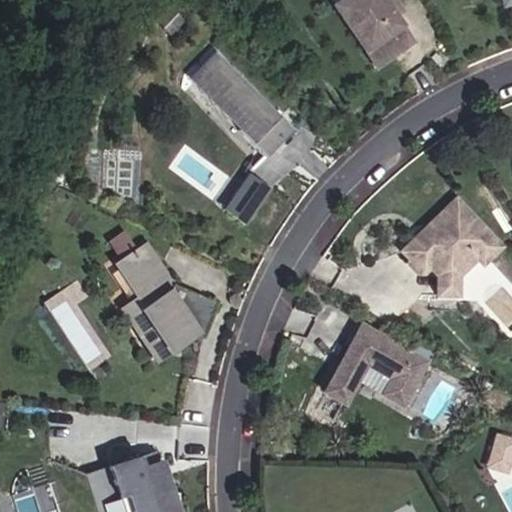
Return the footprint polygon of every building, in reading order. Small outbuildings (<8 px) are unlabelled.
[(411,42),(381,0),(342,0),(338,3),(369,47),(383,38),(394,54),(411,42)] [(169,36),(184,21),(170,8),(156,22),(169,36)] [(394,54),(383,38),(369,47),(381,64),(394,54)] [(292,130),(215,53),(201,66),(227,93),(221,99),(247,124),(239,132),(264,158),(292,130)] [(221,99),(227,93),(201,66),(188,80),(239,132),(247,124),(221,99)] [(243,226),(269,189),(249,174),(223,211),(243,226)] [(455,279),(477,257),(483,263),(501,246),(456,200),(426,228),(426,237),(419,244),(410,244),(399,254),(406,261),(406,267),(414,275),(420,276),(426,269),(435,278),(455,279)] [(127,230),(109,239),(117,255),(135,246),(127,230)] [(184,316),(169,293),(175,290),(146,246),(121,263),(149,306),(130,319),(157,360),(195,334),(198,335),(200,334),(207,320),(190,313),(184,316)] [(454,297),(455,279),(435,278),(434,297),(454,297)] [(213,307),(175,290),(169,293),(184,316),(190,313),(207,320),(213,307)] [(425,362),(360,326),(323,393),(343,404),(364,364),(391,379),(382,395),(401,405),(425,362)] [(504,473),(511,447),(511,441),(495,437),(486,468),(504,473)] [(177,511),(178,496),(172,494),(166,494),(155,462),(152,452),(106,468),(116,500),(117,500),(123,498),(128,511),(177,511)] [(172,494),(160,461),(155,462),(166,494),(172,494)] [(128,511),(123,498),(117,500),(121,511),(128,511)]
